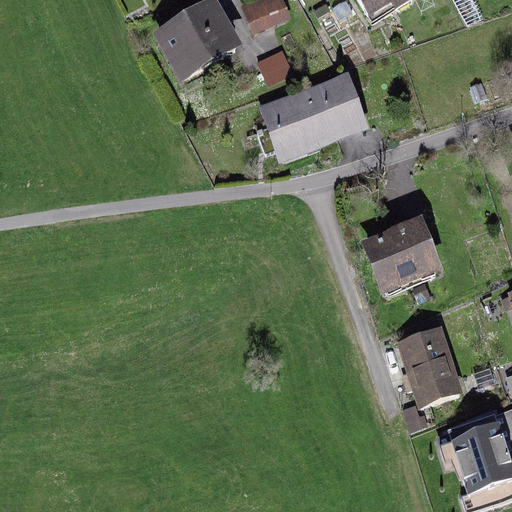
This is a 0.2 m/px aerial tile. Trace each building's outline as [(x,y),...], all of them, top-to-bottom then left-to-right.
[(284,0),(274,0),(244,11),(253,35),(292,21),(284,0)] [(412,0),(356,0),(376,32),(417,8),(412,0)] [(213,12),(157,45),(186,94),(242,61),(213,12)] [(287,54),(258,70),(270,92),(299,76),(287,54)] [(349,81),(262,115),(283,168),(370,134),(349,81)] [(420,235),(368,253),(387,308),(439,290),(420,235)] [(444,335),(403,350),(426,413),(467,398),(444,335)] [(420,409),(404,414),(412,438),(428,432),(420,409)] [(499,421),(448,436),(470,511),(502,511),(511,509),(511,462),(508,450),(499,421)]
